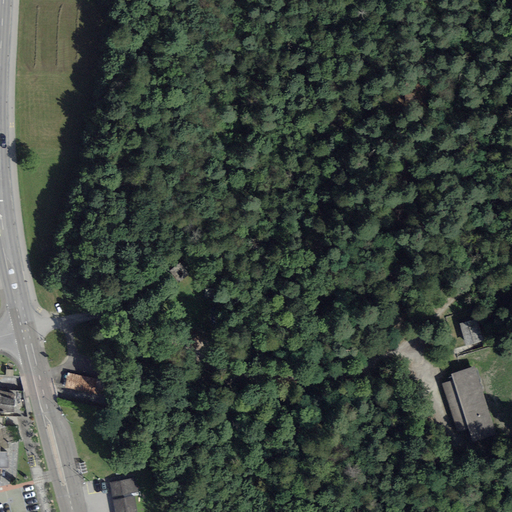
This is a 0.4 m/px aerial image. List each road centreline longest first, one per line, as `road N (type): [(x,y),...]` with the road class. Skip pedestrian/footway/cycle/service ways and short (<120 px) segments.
road 1 (secondary): [(71,511),(25,331)]
road 2 (track): [(423,353),(411,403),(414,511)]
road 3 (secondary): [(25,331),(0,207)]
road 4 (track): [(423,353),(453,437),(486,445)]
